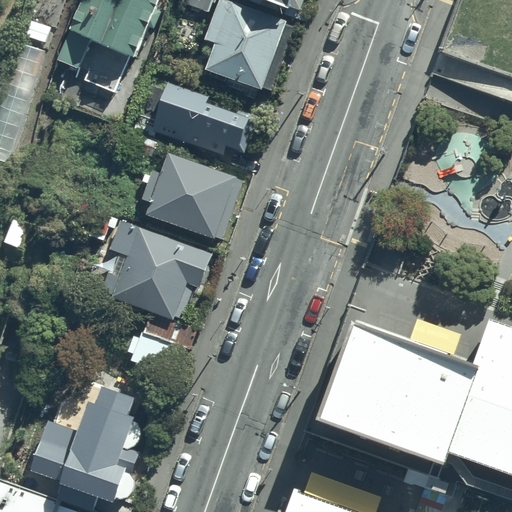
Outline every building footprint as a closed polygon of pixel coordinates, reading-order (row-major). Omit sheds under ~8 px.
[(84,0),(60,57),(83,66),(79,74),(119,91),(136,52),(141,54),(154,25),(159,27),(166,9),(160,6),(162,0),(84,0)] [(290,19),(242,0),(223,0),(209,35),(222,40),(211,67),(234,76),(230,86),(257,97),(261,86),(265,88),(266,85),(272,88),(296,25),(289,22),(290,19)] [(284,0),(294,4),(291,13),(301,17),(307,0),(284,0)] [(0,159),(12,163),(46,50),(19,42),(0,104),(0,159)] [(174,80),(156,129),(224,154),(229,143),(247,150),(259,116),(213,99),(215,95),(174,80)] [(131,129),(125,146),(154,158),(161,140),(131,129)] [(440,130),(435,149),(474,163),(480,144),(440,130)] [(154,200),(150,210),(225,240),(248,182),(240,178),(241,176),(173,149),(164,171),(157,168),(154,175),(149,173),(146,182),(150,184),(145,196),(154,200)] [(421,174),(414,196),(476,215),(483,194),(472,191),(478,174),(440,162),(435,178),(421,174)] [(217,253),(123,216),(111,249),(124,254),(117,271),(113,270),(106,289),(117,293),(117,295),(153,309),(145,330),(192,348),(200,327),(183,320),(197,283),(204,286),(217,253)] [(24,248),(33,224),(15,217),(5,240),(24,248)] [(511,321),(495,315),(480,357),(359,315),(325,415),(451,459),(453,453),(511,473),(511,321)] [(144,333),(134,359),(177,376),(187,349),(144,333)] [(83,429),(53,417),(40,452),(33,449),(27,464),(69,479),(63,496),(96,508),(102,491),(121,498),(122,496),(123,496),(124,496),(125,496),(126,496),(128,496),(129,496),(130,495),(131,495),(132,494),(132,493),(133,493),(134,492),(135,491),(135,490),(136,490),(137,489),(137,488),(137,487),(138,486),(138,484),(138,483),(138,482),(138,481),(138,480),(138,479),(137,478),(137,477),(137,476),(136,475),(135,474),(135,473),(134,473),(133,472),(132,471),(132,470),(135,463),(139,464),(143,453),(131,448),(133,444),(133,443),(134,443),(135,443),(136,443),(137,443),(138,442),(139,442),(139,441),(140,441),(141,440),(141,439),(142,439),(143,438),(143,437),(143,436),(144,436),(144,435),(144,434),(145,433),(145,432),(145,431),(145,430),(145,429),(144,428),(144,427),(144,426),(143,425),(143,424),(142,423),(141,422),(140,422),(139,421),(139,420),(142,412),(136,410),(143,393),(110,381),(103,398),(96,396),(83,429)] [(60,511),(64,501),(3,478),(0,487),(0,500),(6,503),(2,511),(60,511)] [(377,511),(302,485),(292,511),(377,511)]
